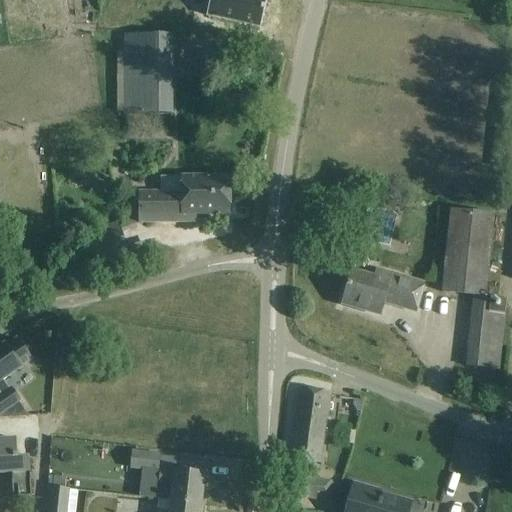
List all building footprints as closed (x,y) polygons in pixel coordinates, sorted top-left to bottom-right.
[(209,0),(206,16),(260,28),(266,0),(209,0)] [(171,36),(125,36),(125,116),(171,116),(171,36)] [(229,215),(229,178),(180,178),(180,193),(140,193),(141,223),(182,223),(182,215),(229,215)] [(366,213),(373,215),(377,201),(370,199),(366,213)] [(493,216),(451,212),(442,293),(474,296),(466,367),(499,371),(506,300),(485,298),(493,216)] [(127,253),(118,225),(88,235),(97,263),(127,253)] [(416,309),(423,285),(377,271),(374,280),(351,273),(343,300),(345,301),(344,305),(357,309),(358,304),(381,311),(384,299),(401,304),(400,304),(416,309)] [(31,362),(16,341),(5,348),(4,346),(0,349),(0,396),(0,397),(0,415),(19,402),(11,390),(9,391),(3,382),(31,362)] [(331,393),(299,389),(289,461),(309,463),(320,465),(326,417),(328,417),(328,413),(331,393)] [(18,499),(31,498),(29,459),(17,459),(16,441),(0,441),(0,475),(11,475),(12,499),(14,499),(13,488),(17,488),(18,499)] [(132,452),(129,471),(158,474),(160,457),(160,455),(132,452)] [(160,457),(158,474),(160,474),(159,484),(173,485),(171,502),(200,505),(204,476),(184,474),(175,473),(174,473),(176,459),(160,457)] [(46,489),(70,491),(70,490),(65,490),(66,479),(48,477),(46,489)] [(332,482),(299,477),(296,499),(329,503),(332,482)] [(379,493),(354,485),(346,511),(408,511),(410,504),(379,495),(379,493)] [(67,511),(70,491),(46,489),(50,490),(47,511),(67,511)] [(199,511),(200,505),(171,502),(169,511),(199,511)]
